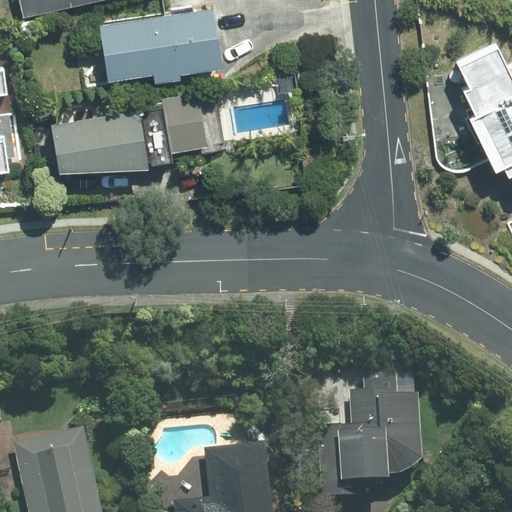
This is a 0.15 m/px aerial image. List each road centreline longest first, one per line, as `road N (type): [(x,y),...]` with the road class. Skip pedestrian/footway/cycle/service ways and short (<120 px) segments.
road 1 (tertiary): [(0,277),(289,256),(374,259)]
road 2 (residential): [(374,0),(388,154),(374,259)]
road 3 (tertiary): [(374,259),(511,330)]
